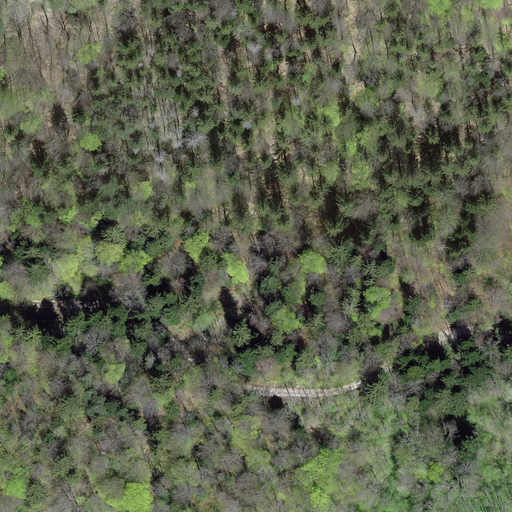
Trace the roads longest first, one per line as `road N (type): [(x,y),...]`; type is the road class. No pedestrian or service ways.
road 1 (track): [(243,390),(333,443),(447,422),(511,442)]
road 2 (track): [(511,340),(456,330),(334,391),(243,390)]
road 3 (track): [(243,390),(213,379),(153,327),(116,311),(0,301)]
